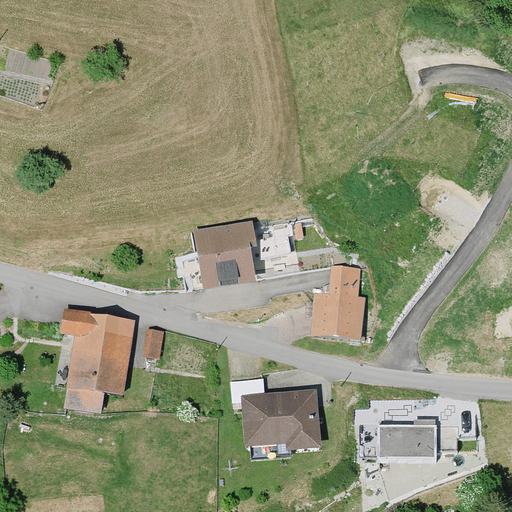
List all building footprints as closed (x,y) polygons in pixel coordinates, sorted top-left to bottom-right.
[(244,251),(240,226),(184,234),(194,294),(242,287),(237,252),(244,251)] [(358,301),(310,294),(304,337),(352,344),(358,301)] [(127,324),(58,312),(54,338),(68,340),(58,394),(113,403),(127,324)] [(308,393),(262,395),(262,397),(234,398),(236,447),(276,445),(277,452),(310,450),(308,393)] [(434,431),(381,431),(380,463),(433,463),(434,431)]
